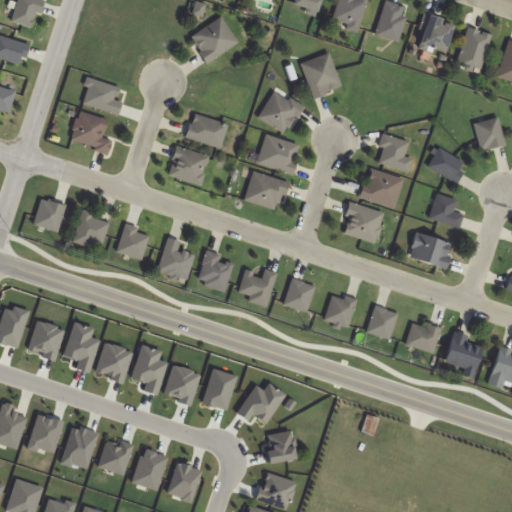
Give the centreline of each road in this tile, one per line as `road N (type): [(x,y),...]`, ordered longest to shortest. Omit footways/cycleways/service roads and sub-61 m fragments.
road 1 (tertiary): [(0,263),(511,434)]
road 2 (residential): [(511,317),(0,149)]
road 3 (residential): [(0,372),(235,452)]
road 4 (residential): [(75,0),(0,227)]
